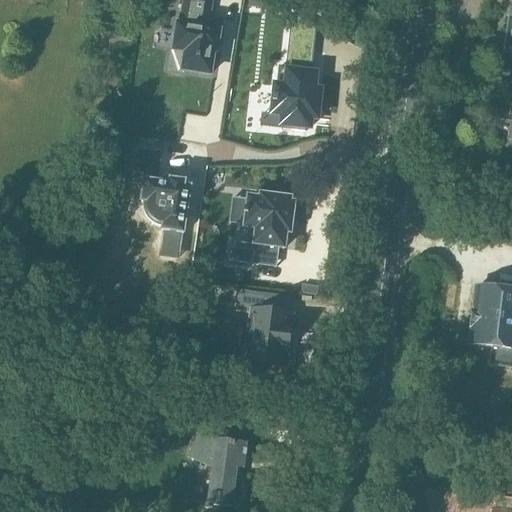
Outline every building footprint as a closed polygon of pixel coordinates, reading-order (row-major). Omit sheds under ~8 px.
[(179,17),(174,51),(186,53),(183,72),(184,72),(210,76),(213,52),(215,53),(219,33),(216,32),(218,23),(208,21),(211,0),(183,0),(181,17),(179,17)] [(248,0),(248,8),(258,9),(258,0),(248,0)] [(291,15),(287,50),(291,50),(313,53),(315,31),(316,29),(291,15)] [(502,44),(502,45),(503,46),(503,47),(503,48),(504,48),(504,49),(505,49),(505,50),(506,50),(506,54),(508,54),(508,56),(511,57),(510,59),(511,59),(511,23),(510,23),(508,39),(507,39),(506,39),(505,40),(504,40),(504,41),(503,41),(503,42),(503,43),(502,44)] [(273,99),(272,103),(273,104),(272,115),(282,116),(281,130),(305,133),(305,129),(310,130),(311,119),(315,120),(317,120),(317,118),(317,112),(319,100),(317,100),(318,94),(319,94),(320,92),(313,91),(315,75),(310,75),(288,72),(289,68),(278,67),(276,87),(275,87),(274,99),(273,99)] [(498,114),(495,132),(506,134),(504,146),(511,146),(511,108),(502,106),(500,115),(498,114)] [(137,151),(132,184),(143,186),(141,203),(143,204),(146,204),(147,213),(148,216),(152,222),(154,224),(161,227),(162,227),(162,230),(161,232),(162,232),(182,235),(183,236),(190,189),(184,188),(185,184),(184,184),(171,182),(169,182),(169,186),(157,184),(161,155),(137,151)] [(244,211),(244,216),(246,216),(244,228),(256,230),(254,246),(284,250),(286,234),(290,234),(290,233),(291,233),(291,231),(290,231),(291,223),(292,224),(292,222),(292,221),(291,221),(294,205),(290,204),(290,200),(260,196),(260,200),(248,199),(246,211),(244,211)] [(230,249),(228,263),(252,266),(254,252),(230,249)] [(511,293),(476,289),(469,346),(493,349),(491,365),(511,368),(511,293)] [(236,291),(234,313),(235,313),(251,315),(251,317),(245,361),(246,361),(285,366),(291,320),(291,319),(288,318),(287,318),(289,300),(289,298),(236,291)] [(153,372),(147,389),(152,391),(170,398),(176,380),(158,374),(153,372)] [(197,435),(187,458),(212,470),(207,506),(230,509),(235,470),(241,471),(245,447),(215,443),(197,435)] [(511,511),(511,499),(493,498),(491,511),(511,511)]
